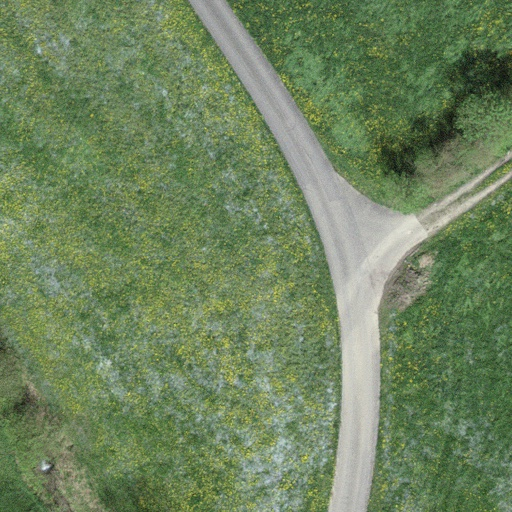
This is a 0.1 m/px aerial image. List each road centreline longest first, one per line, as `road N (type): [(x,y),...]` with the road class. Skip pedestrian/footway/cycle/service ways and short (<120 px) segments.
road 1 (unclassified): [(208,0),(289,126),(351,271),(362,399),(347,511)]
road 2 (track): [(351,271),(511,160)]
